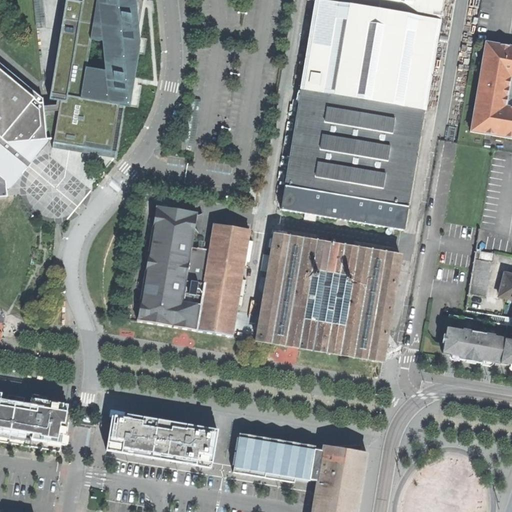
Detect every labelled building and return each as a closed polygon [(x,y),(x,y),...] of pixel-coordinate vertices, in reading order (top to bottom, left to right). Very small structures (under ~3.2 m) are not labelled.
[(34,0),(37,29),(47,28),(44,0),(34,0)] [(46,113),(45,109),(46,109),(46,108),(44,108),(47,140),(53,139),(54,139),(53,148),(54,149),(55,143),(116,153),(116,159),(117,159),(126,106),(130,107),(135,80),(141,42),(139,25),(143,0),(66,0),(50,100),(58,102),(56,111),(46,113)] [(316,216),(404,231),(407,209),(408,209),(423,111),(424,111),(439,23),(438,22),(442,0),(315,0),(286,182),(285,183),(284,188),(285,188),(281,210),(306,214),(305,219),(315,220),(316,216)] [(511,104),(506,104),(510,82),(511,82),(511,47),(485,42),(469,133),(511,139),(511,104)] [(29,167),(53,139),(47,140),(44,108),(43,100),(0,64),(0,198),(8,197),(8,193),(29,167)] [(184,146),(194,147),(202,101),(192,99),(184,146)] [(54,149),(116,159),(116,153),(55,143),(54,149)] [(249,202),(255,204),(257,188),(251,187),(249,202)] [(133,287),(128,320),(232,338),(249,237),(236,235),(236,234),(214,230),(206,278),(185,275),(189,247),(193,248),(194,241),(190,240),(194,213),(185,212),(186,211),(157,206),(144,289),(133,287)] [(259,342),(271,344),(273,344),(274,344),(284,346),(285,346),(287,347),(287,346),(295,348),(297,349),(298,348),(311,350),(312,351),(314,351),(325,353),(326,353),(328,354),(328,353),(339,355),(340,356),(341,356),(342,355),(352,357),(353,358),(355,358),(366,360),(367,360),(369,360),(380,362),(381,363),(383,363),(383,361),(383,360),(386,337),(387,336),(387,334),(391,311),(392,308),(391,308),(395,285),(396,285),(396,283),(396,282),(399,259),(400,259),(401,257),(398,256),(398,257),(387,255),(387,254),(385,254),(384,254),(373,253),(373,252),(371,252),(359,250),(359,249),(357,249),(357,250),(346,248),(346,247),(344,247),(343,247),(332,246),(332,245),(330,245),(329,245),(319,243),(318,243),(316,242),(316,243),(305,241),(305,240),(303,240),(302,240),(291,239),(291,238),(289,238),(277,236),(275,235),(275,237),(275,238),(272,256),(271,260),(271,261),(270,264),(269,273),(267,287),(266,287),(266,290),(262,313),(261,315),(262,316),(257,342),(259,342)] [(479,252),(478,260),(491,262),(493,262),(494,254),(479,252)] [(263,272),(269,273),(270,264),(271,261),(271,260),(272,256),(266,255),(263,272)] [(469,294),(485,297),(491,262),(478,260),(475,260),(469,294)] [(511,275),(505,274),(499,296),(511,299),(511,275)] [(483,361),(511,365),(511,341),(504,340),(506,325),(504,325),(491,323),(449,315),(442,354),(459,357),(459,360),(471,362),(482,364),(483,361)] [(492,316),(491,323),(504,325),(505,318),(492,316)] [(0,441),(61,451),(69,405),(40,400),(39,402),(32,400),(33,399),(32,398),(30,406),(27,405),(25,405),(26,397),(9,395),(7,402),(5,402),(1,401),(2,396),(0,395),(0,441)] [(111,429),(107,451),(212,468),(218,433),(188,428),(188,425),(140,417),(127,415),(127,416),(129,416),(128,419),(122,419),(113,417),(111,429)] [(357,511),(358,506),(359,506),(359,503),(360,494),(361,494),(361,491),(362,482),(363,482),(363,479),(364,469),(365,469),(365,466),(366,457),(367,457),(367,454),(366,454),(366,453),(362,452),(362,453),(361,446),(356,446),(356,445),(353,446),(340,447),(340,446),(337,447),(338,449),(329,448),(330,447),(326,446),(326,447),(324,447),(324,451),(319,451),(315,450),(316,447),(240,434),(233,472),(295,483),(296,478),(321,482),(320,486),(318,486),(313,511),(357,511)]
